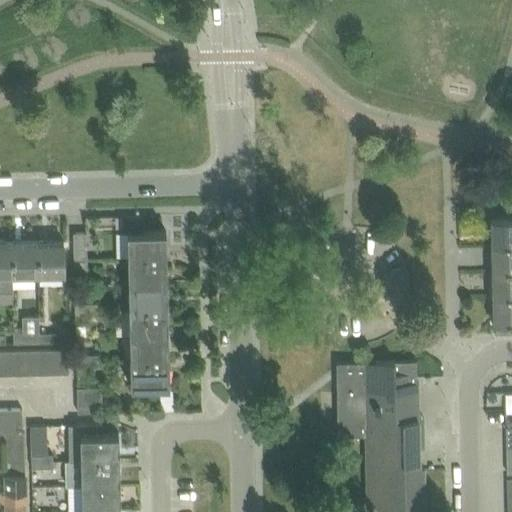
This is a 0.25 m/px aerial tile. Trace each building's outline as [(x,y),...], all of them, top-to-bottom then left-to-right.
[(511,206),(511,217),(491,218),(491,244),(511,243),(511,206)] [(140,215),(127,215),(128,257),(166,256),(165,230),(141,230),(140,215)] [(86,232),(73,232),(72,232),(73,259),(80,259),(80,255),(87,255),(86,232)] [(62,239),(37,240),(37,274),(63,273),(62,239)] [(12,274),(11,241),(0,240),(0,290),(12,290),(12,274)] [(37,274),(37,240),(11,241),(12,274),(37,274)] [(511,243),(491,244),(492,269),(511,269),(511,243)] [(87,268),(87,257),(87,255),(80,255),(80,259),(73,259),(73,268),(87,268)] [(166,281),(166,256),(128,257),(128,282),(166,281)] [(511,269),(492,269),(492,296),(511,295),(511,269)] [(167,307),(166,281),(128,282),(129,308),(167,307)] [(511,295),(492,296),(493,321),(495,321),(511,320),(511,295)] [(83,309),(83,303),(74,303),(74,316),(81,316),(81,314),(87,314),(86,309),(83,309)] [(96,303),(83,303),(83,309),(86,309),(87,314),(96,314),(96,303)] [(168,333),(167,307),(129,308),(129,309),(116,309),(117,333),(130,332),(130,333),(168,333)] [(39,341),(39,333),(36,333),(35,315),(23,316),(23,330),(15,331),(15,342),(22,341),(39,341)] [(511,320),(495,321),(495,332),(511,332),(511,320)] [(56,332),(39,333),(39,341),(56,341),(56,332)] [(168,358),(168,333),(130,333),(130,359),(168,358)] [(43,372),(42,348),(30,349),(30,372),(43,372)] [(55,372),(54,348),(42,348),(43,372),(55,372)] [(67,372),(67,348),(54,348),(55,372),(67,372)] [(18,373),(18,349),(5,349),(6,373),(18,373)] [(30,372),(30,349),(18,349),(18,373),(30,372)] [(85,361),(85,354),(75,354),(76,367),(88,367),(88,360),(85,361)] [(97,354),(85,354),(85,361),(88,360),(88,367),(97,367),(97,354)] [(169,383),(168,358),(130,359),(131,384),(169,383)] [(423,431),(419,431),(418,359),(337,361),(338,434),(367,434),(368,505),(374,505),(374,511),(425,511),(425,466),(419,466),(418,445),(424,445),(423,431)] [(100,398),(100,386),(76,386),(77,398),(100,398)] [(77,398),(77,411),(101,410),(100,398),(77,398)] [(8,430),(8,406),(0,406),(0,430),(5,430),(8,430)] [(20,406),(8,406),(8,430),(21,430),(20,406)] [(102,422),(68,423),(69,460),(80,459),(118,458),(118,432),(102,432),(102,422)] [(25,430),(21,430),(8,430),(5,430),(5,459),(10,459),(10,469),(25,469),(25,430)] [(46,445),(31,445),(31,454),(32,467),(39,466),(39,461),(42,461),(42,454),(47,454),(46,445)] [(42,461),(39,461),(39,466),(52,466),(52,454),(47,454),(42,454),(42,461)] [(119,483),(118,458),(80,459),(81,484),(119,483)] [(28,473),(4,474),(4,490),(4,493),(27,492),(28,492),(28,473)] [(119,509),(119,483),(81,484),(81,510),(119,509)] [(27,511),(27,492),(4,493),(5,501),(4,511),(27,511)]
